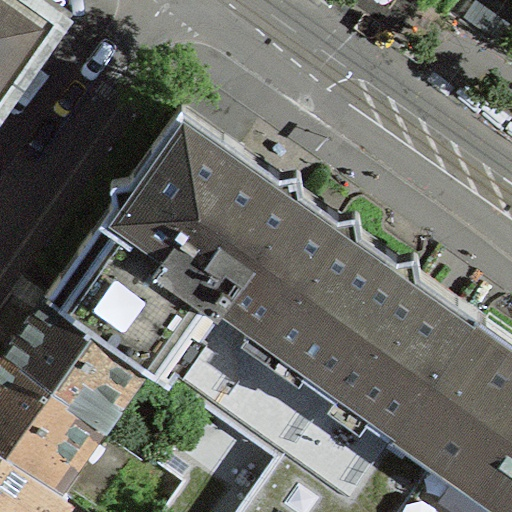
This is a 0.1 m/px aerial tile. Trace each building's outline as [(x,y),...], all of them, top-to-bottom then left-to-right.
[(0,0),(0,91),(57,11),(40,0),(0,0)] [(274,453),(341,500),(477,308),(237,139),(181,99),(47,290),(138,354),(274,453)] [(119,401),(110,395),(138,354),(47,290),(19,329),(4,350),(95,414),(105,421),(119,401)] [(511,511),(511,332),(477,308),(341,500),(274,453),(232,511),(511,511)] [(80,456),(70,449),(95,414),(4,350),(0,355),(0,445),(58,487),(80,456)] [(0,511),(51,511),(66,492),(58,487),(0,445),(0,511)]
